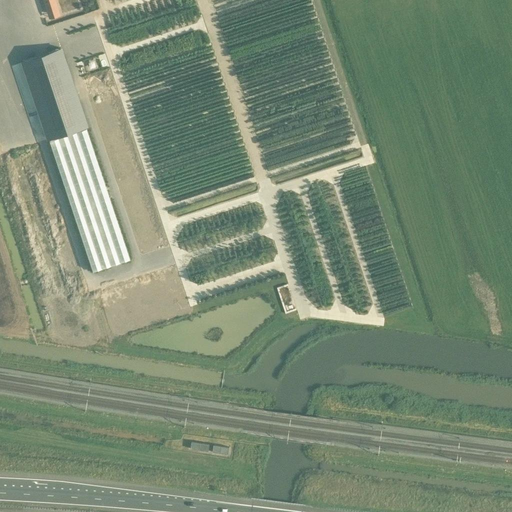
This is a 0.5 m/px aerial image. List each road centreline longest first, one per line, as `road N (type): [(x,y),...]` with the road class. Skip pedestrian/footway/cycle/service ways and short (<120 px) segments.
road 1 (motorway): [(234,511),(0,494)]
road 2 (track): [(0,432),(211,467)]
